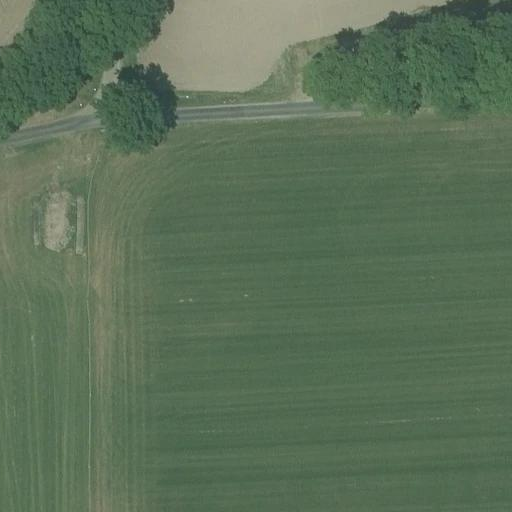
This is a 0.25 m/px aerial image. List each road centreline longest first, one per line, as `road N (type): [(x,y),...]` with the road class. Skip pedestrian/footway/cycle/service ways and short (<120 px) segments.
road 1 (unclassified): [(107,120),(511,101)]
road 2 (unclassified): [(107,120),(118,0)]
